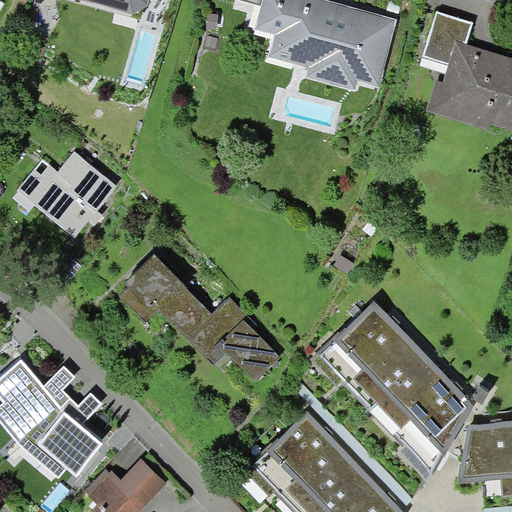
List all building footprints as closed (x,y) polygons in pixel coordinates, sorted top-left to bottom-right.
[(80,0),(133,14),(147,6),(148,0),(80,0)] [(358,80),(379,86),(397,20),(323,0),(262,0),(261,5),(254,29),(275,34),(269,56),(309,67),(306,77),(356,90),(358,80)] [(466,45),(474,23),(437,11),(422,56),(449,65),(456,42),(466,45)] [(436,80),(427,111),(491,131),(493,125),(511,130),(511,58),(466,45),(456,42),(449,65),(443,82),(436,80)] [(42,160),(17,190),(18,192),(35,205),(76,238),(89,221),(95,226),(103,215),(97,211),(117,186),(75,151),(58,172),(42,160)] [(29,211),(35,205),(18,192),(13,197),(29,211)] [(159,309),(187,337),(212,313),(154,254),(125,282),(129,287),(121,295),(146,322),(159,309)] [(354,263),(340,255),(334,266),(348,274),(354,263)] [(229,297),(212,313),(187,337),(214,364),(227,352),(256,382),(281,357),(253,328),(256,325),(229,297)] [(391,318),(374,301),(319,354),(431,477),(474,405),(461,391),(454,383),(398,325),(391,318)] [(393,315),(391,318),(398,325),(400,323),(393,315)] [(76,377),(64,365),(44,385),(22,359),(0,377),(0,398),(3,402),(0,404),(0,421),(18,445),(58,479),(68,469),(76,477),(102,444),(81,425),(102,404),(91,392),(78,404),(63,390),(76,377)] [(456,381),(454,383),(461,391),(463,389),(456,381)] [(489,393),(480,388),(473,398),(483,405),(489,393)] [(324,428),(307,411),(253,465),(297,511),(403,511),(394,502),(387,494),(331,436),(324,428)] [(491,423),(468,425),(458,483),(501,479),(503,496),(511,495),(511,420),(502,422),(491,423)] [(326,426),(324,428),(331,436),(334,434),(326,426)] [(139,511),(167,482),(140,459),(121,479),(112,470),(110,472),(106,468),(86,490),(89,493),(88,495),(98,504),(90,511),(139,511)] [(390,492),(387,494),(394,502),(397,499),(390,492)]
